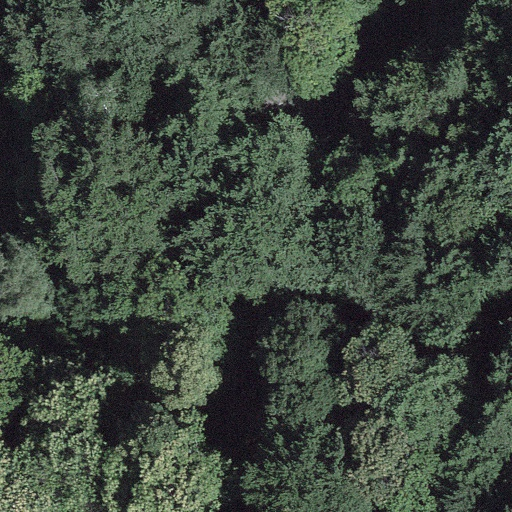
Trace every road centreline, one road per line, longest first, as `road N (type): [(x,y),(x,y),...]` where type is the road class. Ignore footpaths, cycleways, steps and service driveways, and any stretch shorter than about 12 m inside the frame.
road 1 (unclassified): [(382,511),(328,323),(301,154)]
road 2 (unclassified): [(301,154),(279,223),(278,511)]
road 3 (unclassified): [(394,0),(345,52),(301,154)]
